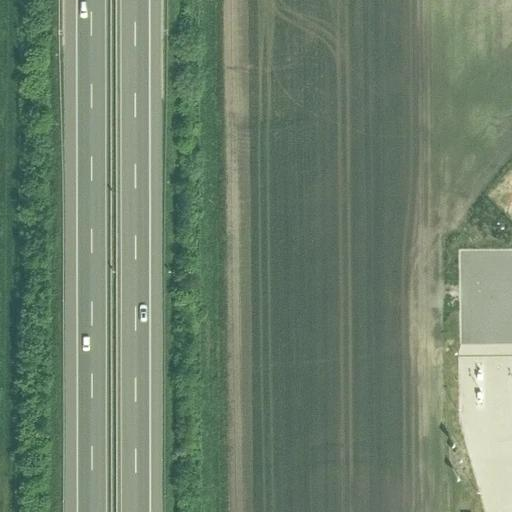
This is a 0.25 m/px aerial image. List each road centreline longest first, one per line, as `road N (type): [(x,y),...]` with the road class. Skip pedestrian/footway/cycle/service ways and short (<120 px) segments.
road 1 (motorway): [(85,0),(86,511)]
road 2 (motorway): [(132,511),(132,0)]
